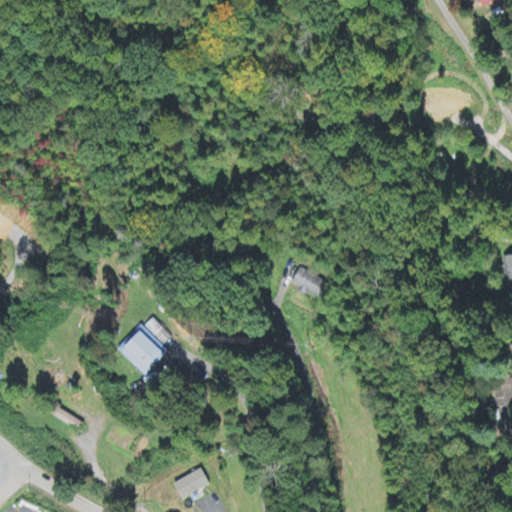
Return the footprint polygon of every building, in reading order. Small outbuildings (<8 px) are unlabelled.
[(503,2),(502,0),(477,0),(483,11),(503,2)] [(293,289),(322,299),(329,282),(300,271),(293,289)] [(119,351),(149,380),(173,355),(144,327),(119,351)] [(58,420),(81,430),(85,422),(62,411),(58,420)] [(214,486),(204,470),(177,486),(186,502),(214,486)]
